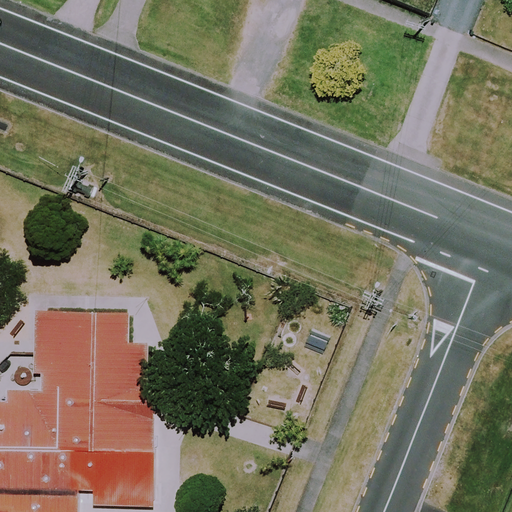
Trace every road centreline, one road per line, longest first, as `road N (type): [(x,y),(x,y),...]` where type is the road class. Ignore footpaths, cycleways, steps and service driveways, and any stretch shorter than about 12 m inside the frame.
road 1 (residential): [(0,42),(491,239)]
road 2 (unclassified): [(385,511),(491,239)]
